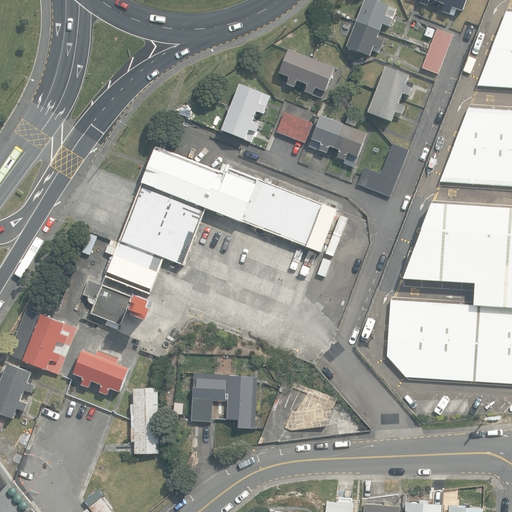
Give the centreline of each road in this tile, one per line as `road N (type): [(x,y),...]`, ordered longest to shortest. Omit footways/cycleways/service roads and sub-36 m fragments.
road 1 (residential): [(201,511),(246,475),(294,459),(489,452),(511,463)]
road 2 (secondary): [(246,10),(117,94),(56,188)]
road 3 (secondary): [(0,181),(54,76),(64,0)]
road 4 (trunk): [(246,10),(176,19),(120,0)]
